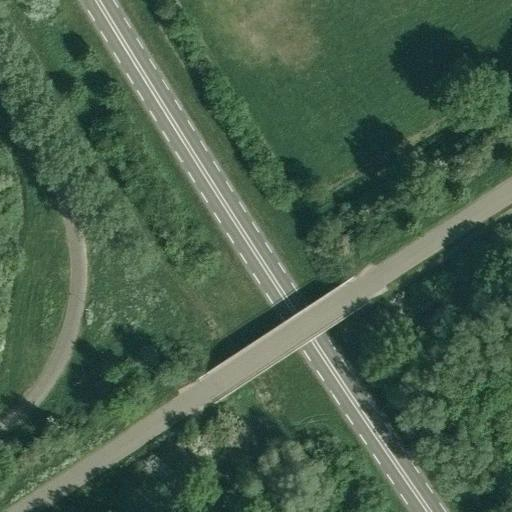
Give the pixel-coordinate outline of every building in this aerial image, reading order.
[(245,18),(282,9),(279,0),(251,0),(241,2),(245,18)] [(302,25),(247,42),(251,56),(306,39),(302,25)] [(277,79),(300,69),(295,56),(271,66),(277,79)] [(435,129),(450,122),(444,106),(428,113),(435,129)] [(389,137),(394,153),(415,147),(410,131),(389,137)]
